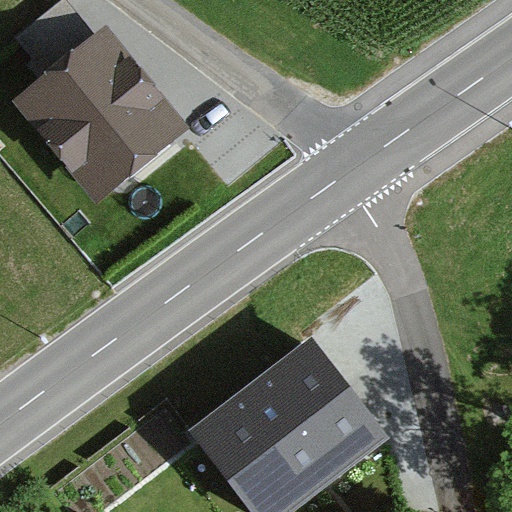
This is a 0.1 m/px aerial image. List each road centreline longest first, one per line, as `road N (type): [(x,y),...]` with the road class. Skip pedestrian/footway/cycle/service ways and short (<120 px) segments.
road 1 (secondary): [(511,56),(0,439)]
road 2 (track): [(135,0),(352,169),(448,416),(464,511)]
